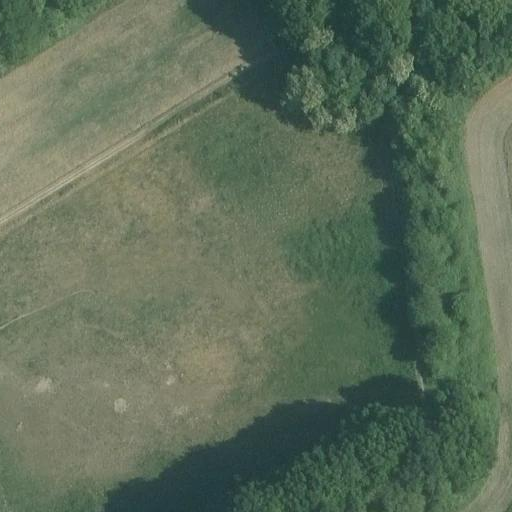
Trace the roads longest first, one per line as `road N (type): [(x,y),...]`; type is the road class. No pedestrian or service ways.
road 1 (track): [(281,511),(409,434),(408,91)]
road 2 (track): [(408,91),(318,86),(272,53),(0,224)]
